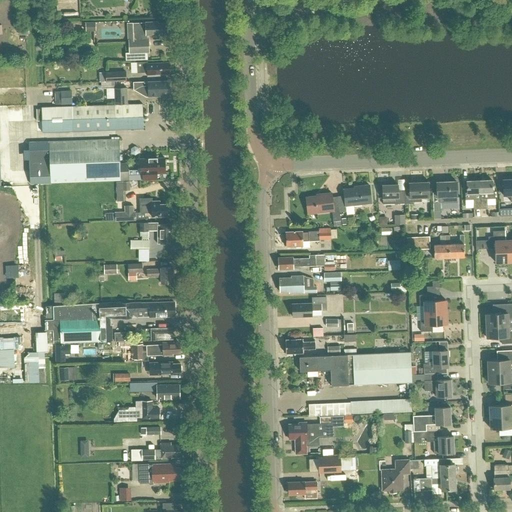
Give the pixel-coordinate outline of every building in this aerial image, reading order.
[(86,23),(86,31),(95,31),(94,22),(86,23)] [(165,31),(167,29),(167,26),(165,24),(165,23),(157,23),(157,22),(145,22),(145,23),(133,23),(133,39),(127,39),(127,52),(124,52),(124,60),(146,59),(146,51),(147,51),(147,38),(145,38),(145,34),(157,34),(157,32),(165,32),(165,31)] [(137,73),(147,73),(147,76),(159,76),(160,74),(168,74),(168,62),(148,63),(148,62),(136,62),(137,73)] [(99,82),(126,81),(126,71),(105,72),(105,73),(99,73),(99,82)] [(169,94),(169,86),(170,86),(170,83),(169,82),(133,83),(133,90),(145,96),(159,96),(159,94),(169,94)] [(114,87),(115,104),(128,104),(127,86),(114,87)] [(61,91),(62,104),(72,104),(72,90),(61,91)] [(143,104),(41,107),(42,133),(143,129),(143,104)] [(49,142),(28,143),(30,184),(50,183),(119,180),(129,180),(143,180),(157,180),(157,174),(166,173),(165,158),(140,159),(141,170),(129,170),(128,163),(119,163),(119,140),(49,142)] [(491,180),(478,181),(480,209),(486,209),(486,199),(495,199),(495,192),(491,192),(491,180)] [(511,180),(502,180),(502,196),(510,196),(510,201),(511,201),(511,180)] [(466,181),(466,193),(465,193),(465,200),(472,200),(473,209),(480,209),(478,181),(466,181)] [(116,182),(117,201),(124,201),(123,191),(130,190),(130,182),(116,182)] [(456,182),(435,183),(436,192),(432,193),(433,211),(440,211),(440,207),(457,206),(456,182)] [(404,204),(415,203),(415,202),(422,202),(422,197),(428,197),(428,183),(409,184),(409,190),(404,190),(404,204)] [(398,190),(397,184),(382,185),(383,205),(404,204),(404,190),(398,190)] [(344,196),(338,197),(341,221),(340,212),(346,211),(345,206),(371,203),(369,185),(358,186),(358,188),(344,190),(344,196)] [(341,221),(338,197),(332,197),(331,193),(321,194),(321,196),(306,198),(308,214),(332,211),(333,222),(334,227),(337,226),(341,226),(340,221),(341,221)] [(145,213),(151,213),(151,217),(167,216),(167,204),(160,204),(159,201),(151,201),(151,198),(140,198),(140,212),(135,213),(135,212),(133,212),(133,205),(124,205),(124,212),(105,213),(105,220),(115,220),(115,221),(136,220),(136,219),(142,219),(145,217),(145,213)] [(405,215),(394,215),(394,224),(405,224),(405,215)] [(148,231),(157,231),(157,243),(172,243),(172,224),(158,225),(158,222),(139,223),(139,232),(148,231)] [(302,232),(286,233),(286,247),(302,246),(303,248),(309,247),(309,241),(319,241),(319,240),(331,239),(331,231),(330,231),(330,228),(319,229),(319,231),(308,231),(308,233),(302,233),(302,232)] [(448,235),(444,236),(445,245),(433,245),(433,258),(448,258),(448,244),(448,241),(448,235)] [(463,235),(459,235),(459,244),(448,244),(448,258),(463,257),(463,244),(463,235)] [(507,262),(506,241),(494,242),(494,237),(487,237),(488,249),(494,249),(495,263),(507,262)] [(149,240),(130,240),(130,249),(149,249),(149,240)] [(293,257),(278,258),(278,259),(277,259),(277,264),(279,263),(279,269),(293,269),(293,267),(324,266),(324,270),(335,270),(334,263),(335,263),(335,254),(309,255),(309,258),(300,259),(300,258),(293,259),(293,257)] [(142,263),(128,264),(128,272),(136,272),(142,272),(142,263)] [(104,264),(104,273),(117,273),(117,264),(104,264)] [(161,269),(147,269),(147,277),(161,277),(161,283),(173,283),(173,267),(161,268),(161,269)] [(341,272),(324,273),(324,282),(341,281),(341,272)] [(279,278),(280,292),(289,291),(289,293),(317,292),(316,286),(314,286),(313,279),(303,276),(290,277),(290,278),(279,278)] [(424,306),(424,313),(445,312),(445,300),(431,301),(431,295),(419,295),(419,307),(424,306)] [(322,311),(322,303),(326,303),(326,297),(312,297),(312,304),(292,304),(293,317),(312,316),(312,311),(322,311)] [(111,341),(110,319),(174,317),(174,303),(121,305),(121,303),(53,305),(53,320),(60,320),(61,343),(100,342),(111,341)] [(511,304),(494,305),(494,314),(485,314),(486,326),(507,325),(507,318),(511,318),(511,304)] [(446,325),(445,312),(424,313),(424,320),(420,321),(420,332),(432,331),(432,325),(446,325)] [(511,332),(508,333),(507,325),(486,326),(486,339),(501,338),(501,344),(511,344),(511,332)] [(129,341),(129,332),(114,333),(115,341),(129,341)] [(0,365),(11,366),(11,337),(0,337),(0,365)] [(303,349),(315,349),(315,342),(303,342),(303,340),(285,340),(285,354),(303,353),(303,349)] [(172,343),(162,343),(162,345),(143,345),(143,344),(132,345),(132,359),(142,359),(142,361),(148,361),(148,356),(163,355),(170,355),(170,354),(180,353),(179,344),(172,344),(172,343)] [(64,363),(63,346),(54,347),(55,363),(64,363)] [(423,375),(436,374),(435,368),(448,367),(447,350),(439,351),(431,351),(432,359),(428,359),(428,364),(422,364),(423,375)] [(497,360),(496,360),(487,361),(488,372),(509,371),(509,365),(511,364),(511,351),(497,352),(497,360)] [(410,353),(297,358),(297,365),(299,364),(299,371),(330,370),(331,386),(411,383),(410,353)] [(172,363),(149,363),(149,375),(169,374),(169,372),(180,372),(180,370),(181,369),(181,367),(180,366),(180,364),(172,364),(172,363)] [(68,367),(59,368),(60,380),(69,380),(68,367)] [(511,378),(509,378),(509,371),(488,372),(488,384),(502,384),(502,390),(511,389),(511,378)] [(130,373),(115,373),(115,381),(130,381),(130,373)] [(436,374),(423,375),(424,391),(435,390),(436,397),(451,396),(450,380),(436,380),(436,374)] [(179,399),(178,385),(156,386),(157,399),(158,399),(159,401),(171,401),(171,399),(179,399)] [(351,415),(412,412),(411,399),(350,401),(350,402),(351,414),(351,415)] [(151,409),(151,401),(140,401),(141,420),(159,419),(159,408),(151,409)] [(350,402),(309,404),(309,416),(351,414),(350,402)] [(510,405),(496,406),(489,406),(490,417),(511,416),(510,405)] [(425,431),(439,431),(438,425),(450,424),(449,407),(434,408),(434,415),(413,417),(414,432),(425,431)] [(299,424),(288,425),(289,439),(295,439),(295,454),(306,454),(306,438),(332,437),(331,423),(342,422),(342,416),(320,417),(321,423),(304,424),(304,423),(299,423),(299,424)] [(511,429),(511,416),(490,417),(490,429),(496,429),(511,429)] [(405,431),(405,442),(414,442),(413,431),(405,431)] [(439,431),(425,431),(426,442),(437,442),(438,453),(453,452),(453,437),(439,437),(439,431)] [(160,444),(160,449),(131,450),(131,461),(142,461),(161,460),(170,460),(170,458),(182,458),(181,445),(170,446),(170,444),(160,444)] [(86,449),(80,450),(81,458),(89,457),(89,452),(86,449)] [(505,449),(501,457),(508,460),(511,451),(505,449)] [(341,456),(318,457),(319,473),(341,472),(341,456)] [(438,459),(424,460),(424,466),(431,466),(432,478),(413,479),(455,477),(454,464),(450,465),(450,458),(438,459)] [(403,474),(409,473),(409,459),(395,460),(395,469),(381,469),(382,490),(403,489),(403,474)] [(138,464),(139,484),(168,483),(168,481),(176,481),(176,478),(180,478),(179,468),(168,468),(168,465),(151,465),(151,464),(148,465),(148,463),(138,464)] [(510,489),(509,475),(509,465),(494,465),(494,478),(493,478),(494,489),(510,489)] [(441,491),(455,490),(455,477),(413,479),(414,491),(432,490),(431,484),(441,483),(441,491)] [(288,484),(287,485),(287,489),(288,489),(288,491),(289,491),(289,495),(305,494),(304,490),(316,490),(316,482),(305,483),(304,482),(288,483),(288,484)] [(118,487),(118,491),(125,491),(125,493),(119,493),(119,499),(128,499),(127,487),(118,487)]
